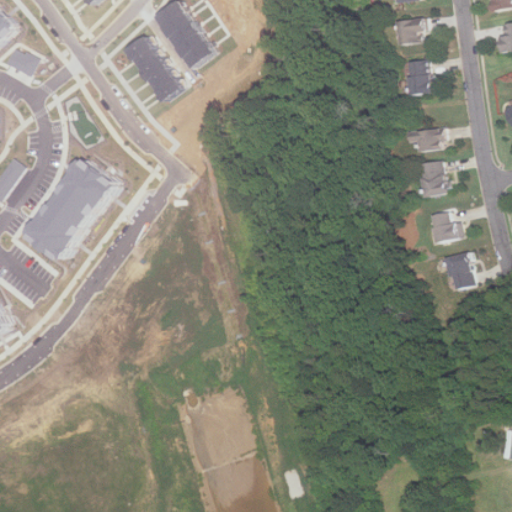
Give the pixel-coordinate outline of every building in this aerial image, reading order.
[(183,0),(159,14),(193,69),(217,53),(183,0)] [(511,10),(511,0),(501,0),(504,12),(511,10)] [(0,46),(20,28),(0,6),(0,46)] [(407,20),(409,44),(435,42),(434,19),(407,20)] [(511,35),(502,37),(506,54),(511,52),(511,24),(510,25),(511,35)] [(6,63),(32,77),(41,59),(26,50),(25,53),(14,48),(6,63)] [(417,61),(419,94),(440,93),(439,61),(417,61)] [(451,129),(419,132),(420,145),(429,145),(429,151),(453,149),(451,129)] [(34,239),(71,262),(122,180),(84,156),(34,239)] [(30,167),(16,157),(0,181),(0,198),(5,202),(30,167)] [(433,196),(455,195),(453,162),(431,162),(433,196)] [(469,239),(467,220),(458,220),(457,213),(442,214),(445,242),(469,239)] [(455,258),(463,290),(483,285),(475,253),(455,258)] [(0,336),(16,329),(0,296),(0,336)]
